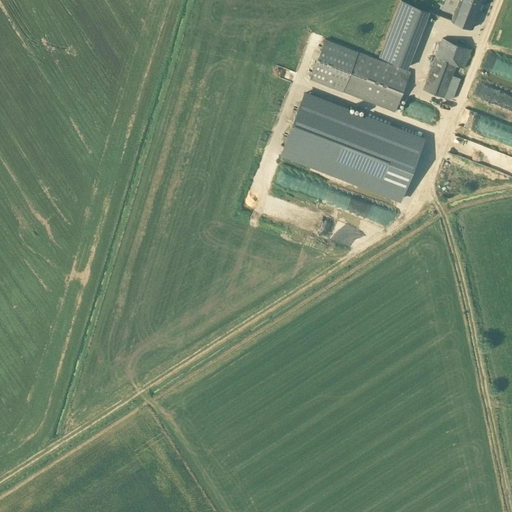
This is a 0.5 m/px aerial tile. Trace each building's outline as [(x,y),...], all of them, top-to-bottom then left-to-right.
[(451,21),(451,20),(473,28),(483,0),(459,0),(455,9),(430,0),(424,0),(413,30),(425,35),(433,14),(451,21)] [(422,41),(410,36),(404,34),(392,65),(358,52),(325,39),(309,79),(343,92),(395,112),(411,72),(410,71),(422,41)] [(472,50),(442,38),(422,90),(444,98),(456,66),(464,69),(471,50),(472,50)] [(401,199),(415,161),(423,139),(304,93),(301,102),(285,143),(281,153),(401,199)] [(511,144),(511,126),(466,109),(460,125),(511,144)] [(511,168),(511,158),(453,136),(447,151),(510,174),(511,168)] [(377,220),(381,206),(311,184),(307,198),(377,220)] [(354,246),(359,232),(250,197),(247,208),(315,230),(314,234),(354,246)]
